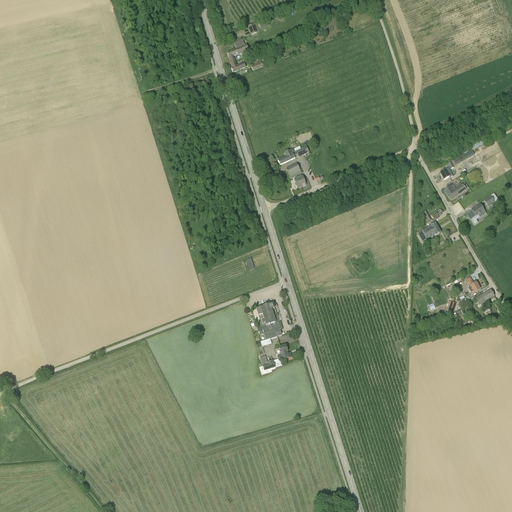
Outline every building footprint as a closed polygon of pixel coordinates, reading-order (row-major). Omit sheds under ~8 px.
[(254,25),(248,27),(251,35),(257,33),(254,25)] [(246,45),(244,46),(242,41),(234,44),(236,49),(226,54),(231,66),(235,64),(234,61),(232,57),(248,50),(246,45)] [(263,66),(261,62),(251,67),(253,71),(263,66)] [(237,67),(235,64),(231,66),(232,69),(231,69),(233,73),(245,68),(244,64),(237,67)] [(470,148),(471,150),(472,151),(485,144),(485,143),(483,140),(470,148)] [(309,152),(306,147),(296,152),(299,157),(309,152)] [(278,161),(280,166),(295,159),(294,156),(296,155),(293,149),(287,152),(284,153),(286,157),(278,161)] [(464,154),(459,157),(462,162),(467,159),(467,158),(465,155),(464,154)] [(286,171),(291,179),(301,173),(297,164),(293,166),(293,167),(286,171)] [(447,175),(450,173),(448,169),(440,174),(444,180),(449,178),(447,175)] [(298,189),(306,185),(302,176),(294,180),(298,189)] [(450,201),(466,190),(462,185),(453,191),(450,187),(443,192),(450,201)] [(490,196),(483,201),(489,208),(495,204),(490,196)] [(480,218),(486,214),(480,205),(467,214),(471,220),(473,223),(480,218)] [(436,236),(440,233),(435,224),(431,226),(418,233),(423,241),(435,234),(436,236)] [(449,235),(453,242),(461,238),(458,231),(449,235)] [(474,293),(480,290),(476,283),(473,285),(470,278),(465,281),(467,284),(468,283),(470,287),(468,289),(472,295),(474,293)] [(479,305),(494,297),(490,291),(476,299),(479,305)] [(455,304),(450,302),(448,301),(447,304),(449,305),(449,307),(446,307),(445,310),(447,311),(452,313),(455,304)] [(267,340),(270,339),(277,337),(282,336),(280,330),(278,322),(277,317),(279,316),(278,314),(276,314),(273,305),(256,310),(258,315),(264,335),(266,340),(267,340)] [(279,348),(281,353),(279,354),(280,356),(278,357),(279,359),(273,361),(267,363),(265,357),(260,358),(264,371),(282,365),(281,361),(288,358),(286,352),(287,352),(287,350),(287,347),(286,348),(285,346),(279,348)]
